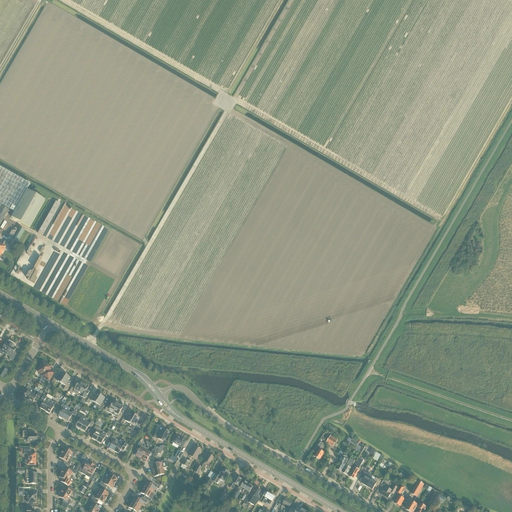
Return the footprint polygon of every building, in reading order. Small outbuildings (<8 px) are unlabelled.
[(0,167),(0,203),(15,212),(27,191),(30,184),(0,167)] [(30,227),(45,201),(27,191),(15,212),(12,217),(30,227)] [(0,225),(9,210),(0,204),(0,225)] [(15,248),(25,230),(19,227),(10,245),(15,248)] [(6,354),(11,345),(9,343),(8,343),(6,342),(4,347),(1,345),(0,346),(0,353),(2,355),(3,353),(6,354)] [(11,345),(6,354),(10,357),(9,359),(12,361),(16,354),(13,352),(16,348),(14,347),(14,346),(11,345)] [(49,368),(50,366),(43,361),(40,366),(41,366),(37,372),(42,375),(41,376),(49,381),(54,373),(50,371),(51,369),(49,368)] [(66,375),(65,375),(65,374),(62,373),(61,373),(57,378),(55,377),(51,384),(53,386),(56,381),(61,384),(66,375)] [(67,384),(70,378),(66,375),(61,384),(65,386),(64,389),(66,391),(70,386),(67,384)] [(79,392),(84,384),(79,381),(76,386),(73,385),(69,392),(72,394),(73,393),(77,395),(79,392)] [(34,391),(33,391),(31,389),(32,388),(30,387),(31,385),(28,383),(27,386),(23,391),(26,393),(23,398),(28,401),(34,391)] [(86,392),(89,387),(84,384),(79,392),(81,394),(81,396),(85,399),(88,393),(86,392)] [(40,390),(39,393),(34,390),(33,391),(34,391),(28,401),(32,404),(36,398),(38,400),(43,392),(40,390)] [(97,393),(96,393),(95,393),(92,399),(89,397),(86,403),(89,404),(91,401),(95,404),(100,396),(99,395),(100,395),(97,393)] [(51,400),(47,397),(44,396),(41,401),(43,403),(40,408),(45,411),(51,400)] [(101,404),(105,398),(100,396),(95,404),(94,406),(99,409),(98,410),(101,411),(104,406),(101,404)] [(59,404),(56,403),(51,400),(45,411),(50,414),(53,408),(55,410),(59,404)] [(112,415),(113,413),(118,404),(114,401),(110,406),(108,405),(105,410),(112,415)] [(61,411),(58,417),(63,420),(68,412),(69,408),(65,406),(62,404),(59,410),(61,411)] [(120,412),(123,407),(118,404),(113,413),(116,414),(115,416),(117,417),(116,419),(119,421),(123,414),(120,412)] [(88,416),(92,413),(86,407),(83,410),(88,416)] [(63,420),(68,422),(71,417),(74,418),(77,413),(74,411),(70,413),(68,412),(63,420)] [(135,416),(134,415),(131,413),(131,414),(130,413),(126,419),(124,417),(120,423),(123,425),(125,421),(130,424),(135,416)] [(82,415),(82,416),(79,414),(76,420),(79,421),(75,427),(80,430),(85,422),(87,418),(82,415)] [(136,425),(139,419),(135,416),(130,424),(128,427),(132,430),(133,430),(135,432),(139,426),(136,425)] [(80,430),(85,432),(88,427),(91,428),(94,423),(91,421),(89,424),(85,422),(80,430)] [(96,441),(101,434),(98,432),(100,429),(95,426),(92,431),(95,433),(92,439),(96,441)] [(158,430),(154,438),(158,440),(158,439),(164,442),(170,433),(164,429),(162,433),(158,430)] [(29,435),(29,431),(23,431),(23,437),(27,437),(27,442),(37,442),(37,435),(29,435)] [(96,441),(101,444),(105,439),(107,440),(112,433),(109,431),(106,435),(102,432),(101,434),(96,441)] [(112,443),(109,449),(114,452),(118,444),(119,442),(116,441),(117,440),(115,439),(116,438),(113,436),(110,442),(112,443)] [(186,441),(176,436),(172,442),(182,448),(186,441)] [(338,440),(331,436),(326,443),(333,447),(338,440)] [(118,444),(114,452),(118,454),(122,449),(127,452),(130,446),(125,443),(120,440),(119,442),(118,444)] [(141,459),(146,450),(140,447),(142,444),(139,442),(136,449),(139,450),(135,456),(141,459)] [(320,460),(324,453),(327,448),(323,445),(324,444),(321,442),(319,446),(318,446),(315,451),(318,452),(315,457),(317,458),(317,459),(319,460),(320,459),(320,460)] [(362,453),(365,447),(359,443),(357,446),(361,448),(359,452),(362,453)] [(197,457),(201,450),(195,447),(189,456),(197,460),(198,457),(197,457)] [(77,452),(72,449),(70,452),(64,448),(62,453),(70,458),(72,456),(74,457),(77,452)] [(36,465),(36,453),(31,453),(31,449),(24,449),(24,454),(27,454),(27,461),(25,461),(25,464),(25,465),(27,465),(36,465)] [(157,449),(156,452),(152,458),(155,460),(158,453),(160,450),(157,449)] [(146,462),(149,457),(152,458),(156,452),(153,450),(151,453),(146,450),(141,459),(146,462)] [(69,461),(70,458),(62,453),(59,458),(65,461),(63,464),(69,467),(71,462),(69,461)] [(208,467),(213,458),(209,455),(201,468),(198,466),(194,472),(198,474),(200,470),(203,471),(206,465),(208,467)] [(340,463),(337,469),(339,471),(341,472),(346,464),(348,461),(342,457),(339,462),(340,463)] [(355,468),(349,477),(354,479),(358,473),(361,475),(365,468),(361,466),(364,460),(360,458),(354,467),(355,468)] [(188,465),(190,462),(185,459),(182,464),(182,465),(180,467),(184,470),(186,467),(187,467),(188,465)] [(347,475),(351,468),(355,461),(351,459),(347,466),(343,472),(347,475)] [(151,465),(153,471),(162,469),(167,467),(166,461),(151,465)] [(78,471),(86,476),(87,473),(92,464),(87,462),(84,467),(81,466),(78,471)] [(93,473),(97,467),(92,464),(87,473),(86,476),(93,480),(96,474),(93,473)] [(71,468),(69,471),(64,468),(61,473),(70,478),(73,473),(76,474),(77,472),(74,470),(71,468)] [(115,484),(118,479),(112,476),(114,472),(108,469),(103,477),(106,479),(115,484)] [(162,469),(153,471),(155,477),(164,475),(162,469)] [(208,491),(209,489),(214,482),(218,484),(220,480),(225,483),(230,473),(223,469),(219,476),(216,475),(212,481),(207,478),(203,485),(205,487),(204,489),(208,491)] [(37,484),(37,474),(32,474),(32,470),(26,470),(26,478),(26,482),(26,483),(26,484),(27,484),(29,484),(37,484)] [(367,487),(373,476),(370,475),(370,474),(365,471),(362,477),(364,478),(361,483),(367,487)] [(69,480),(70,478),(61,473),(59,477),(64,480),(62,483),(69,487),(71,482),(69,480)] [(378,486),(382,481),(376,478),(373,476),(367,487),(373,490),(376,485),(378,486)] [(233,489),(236,484),(238,486),(242,479),(237,477),(234,482),(233,482),(229,487),(233,489)] [(115,484),(106,479),(103,484),(101,482),(99,485),(105,488),(106,485),(112,489),(115,484)] [(250,484),(249,484),(245,481),(241,488),(239,486),(232,497),(236,499),(240,493),(243,494),(245,490),(247,487),(248,487),(250,484)] [(412,494),(417,498),(425,485),(419,482),(412,494)] [(147,483),(144,488),(152,493),(155,488),(151,485),(147,483)] [(247,497),(247,496),(247,497),(254,486),(250,484),(248,487),(247,487),(245,490),(243,494),(240,499),(244,501),(243,503),(246,505),(251,498),(250,497),(249,499),(247,497)] [(398,488),(400,486),(396,484),(395,486),(394,485),(392,488),(391,490),(387,487),(385,490),(385,489),(382,495),(388,499),(392,493),(394,494),(398,488)] [(98,494),(106,499),(109,494),(103,491),(105,488),(99,485),(98,487),(100,489),(98,494)] [(400,506),(405,499),(403,498),(404,496),(402,495),(403,494),(402,493),(405,488),(402,486),(401,487),(400,486),(398,488),(400,489),(397,494),(400,495),(395,503),(400,506)] [(72,488),(70,491),(64,487),(61,492),(70,497),(71,495),(74,496),(77,492),(72,488)] [(149,498),(152,493),(144,488),(141,493),(146,496),(144,499),(148,501),(151,503),(152,500),(149,498)] [(260,498),(258,496),(261,491),(257,488),(253,496),(251,498),(246,505),(249,506),(251,504),(255,506),(260,498)] [(36,503),(37,493),(30,493),(30,489),(23,489),(23,496),(27,496),(27,503),(36,503)] [(69,500),(70,497),(61,492),(59,497),(64,500),(63,503),(68,506),(71,501),(69,500)] [(228,495),(223,492),(219,499),(224,502),(228,495)] [(270,505),(275,497),(268,493),(268,494),(265,492),(263,496),(265,497),(262,502),(266,504),(267,503),(270,505)] [(432,507),(438,496),(434,493),(427,504),(432,507)] [(103,504),(106,499),(98,494),(96,496),(93,495),(91,499),(96,503),(98,500),(103,504)] [(148,501),(144,499),(142,498),(140,500),(135,497),(132,503),(140,507),(143,502),(146,504),(148,501)] [(89,502),(86,507),(89,508),(95,511),(98,511),(100,509),(95,506),(97,503),(96,503),(91,499),(89,502)] [(288,510),(292,502),(286,499),(282,506),(288,510)] [(411,501),(406,510),(409,511),(413,511),(418,505),(411,501)] [(137,511),(140,507),(132,503),(129,508),(134,511),(133,511),(137,511)]
